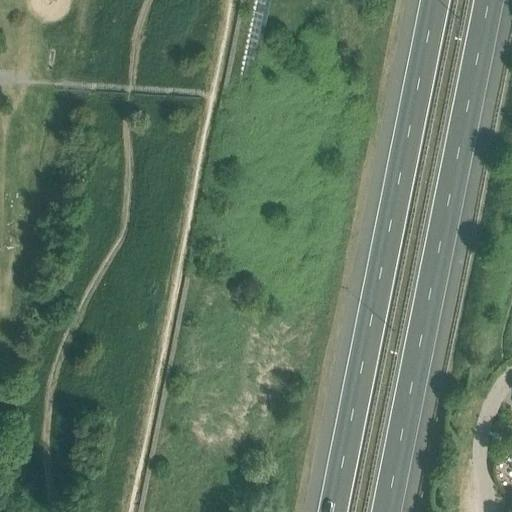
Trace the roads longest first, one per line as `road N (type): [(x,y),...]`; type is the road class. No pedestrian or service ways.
road 1 (motorway): [(385,511),(488,0)]
road 2 (motorway): [(433,0),(332,511)]
road 3 (residential): [(487,511),(480,445),(487,415),(511,377)]
